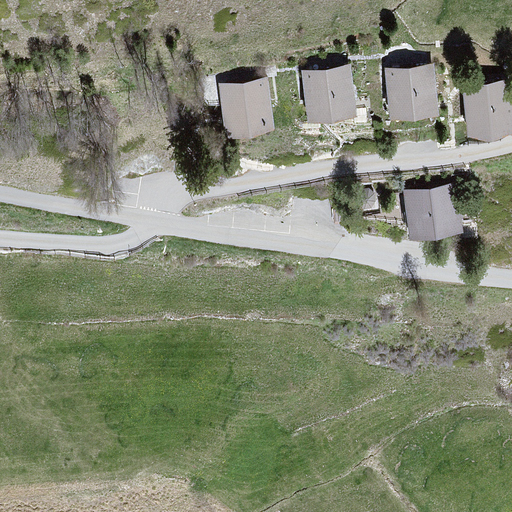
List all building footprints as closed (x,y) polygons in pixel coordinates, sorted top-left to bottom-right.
[(437,65),(390,70),(395,118),(442,113),(437,65)] [(351,67),(305,74),(313,122),(359,115),(351,67)] [(511,130),(511,83),(511,79),(469,86),(477,136),(511,130)] [(279,126),(270,85),(226,94),(234,135),(279,126)] [(461,186),(408,193),(414,237),(467,230),(461,186)]
